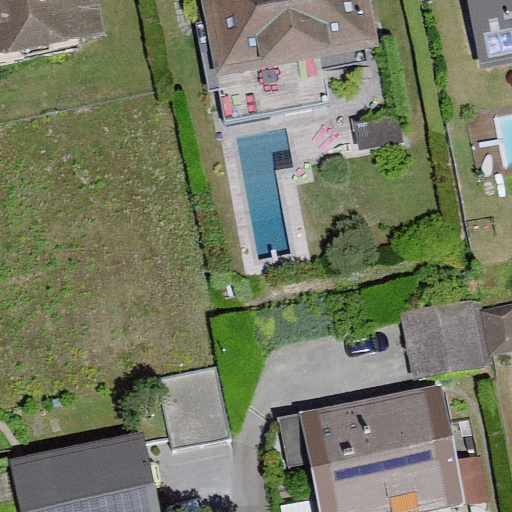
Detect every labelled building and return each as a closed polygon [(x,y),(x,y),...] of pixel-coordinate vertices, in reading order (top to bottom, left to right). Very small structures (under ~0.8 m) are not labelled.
[(84,0),(0,0),(0,66),(94,46),(84,0)] [(358,0),(197,0),(216,93),(371,63),(358,0)] [(511,0),(458,0),(472,72),(511,64),(511,0)] [(405,307),(406,375),(481,373),(479,306),(405,307)] [(452,511),(434,404),(301,427),(316,511),(452,511)] [(145,511),(133,447),(6,472),(13,511),(145,511)]
